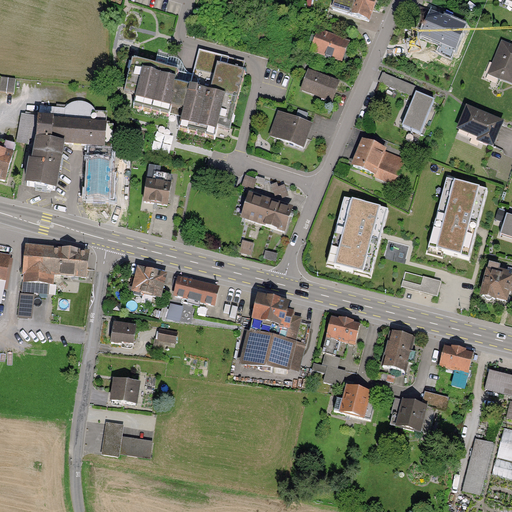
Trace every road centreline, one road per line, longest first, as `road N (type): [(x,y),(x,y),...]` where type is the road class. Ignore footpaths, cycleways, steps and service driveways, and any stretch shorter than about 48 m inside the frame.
road 1 (residential): [(283,285),(400,0)]
road 2 (residential): [(109,240),(75,435),(79,511)]
road 3 (secondary): [(283,285),(511,343)]
road 4 (secondary): [(109,240),(283,285)]
